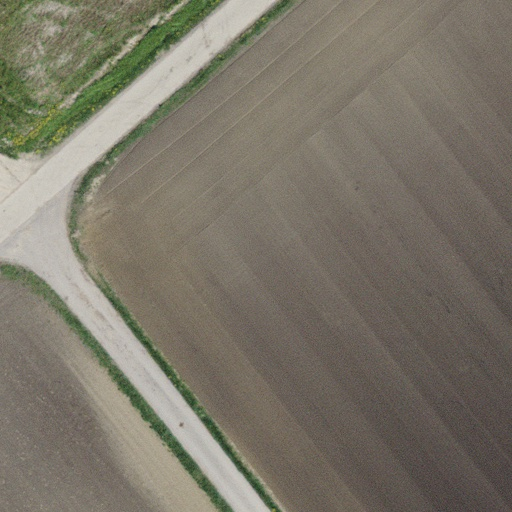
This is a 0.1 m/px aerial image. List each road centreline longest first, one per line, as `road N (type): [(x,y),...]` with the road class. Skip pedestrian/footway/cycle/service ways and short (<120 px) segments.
road 1 (track): [(230,511),(0,215)]
road 2 (track): [(0,228),(255,0)]
